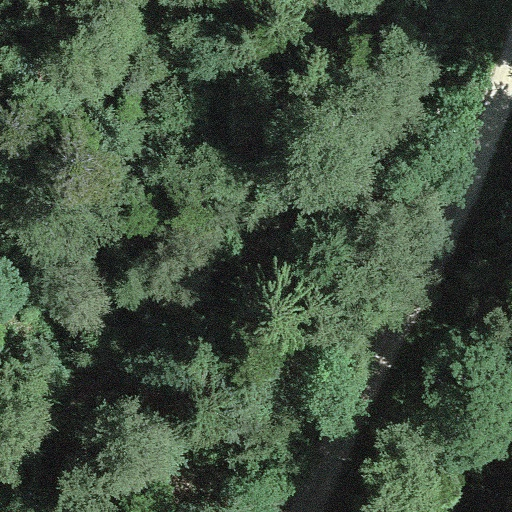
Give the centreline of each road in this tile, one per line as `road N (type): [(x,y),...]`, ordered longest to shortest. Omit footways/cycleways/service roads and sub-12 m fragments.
road 1 (track): [(471,0),(0,450)]
road 2 (track): [(326,511),(463,218),(511,67)]
